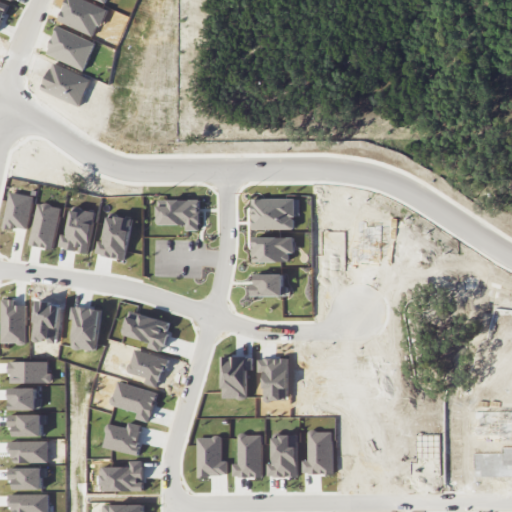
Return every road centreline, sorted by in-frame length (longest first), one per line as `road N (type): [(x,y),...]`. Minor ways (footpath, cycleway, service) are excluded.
road 1 (residential): [(15,104),(121,172),(308,171),(415,190),(511,258)]
road 2 (residential): [(0,271),(144,293),(262,335),(328,336),(362,317)]
road 3 (residential): [(181,511),(186,432),(232,275),(234,173)]
road 4 (residential): [(182,508),(511,503)]
road 5 (residential): [(12,120),(25,58),(50,0)]
